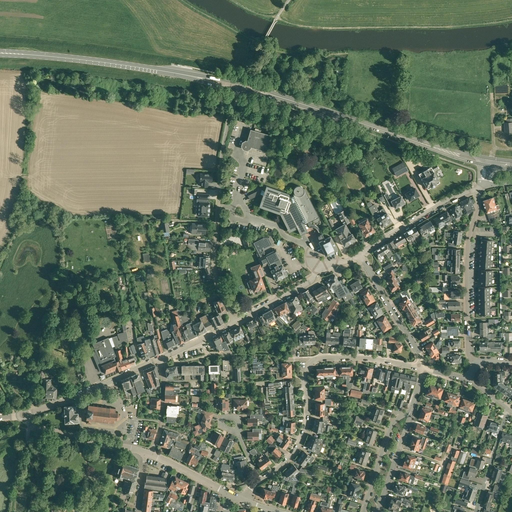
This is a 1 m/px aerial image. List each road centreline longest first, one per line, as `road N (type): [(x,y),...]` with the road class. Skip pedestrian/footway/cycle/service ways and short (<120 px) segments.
road 1 (primary): [(422,144),(242,87),(33,55)]
road 2 (residential): [(476,361),(468,356),(466,244),(479,202),(475,187)]
road 3 (unclassified): [(22,415),(160,358)]
road 4 (residential): [(259,480),(291,456),(306,430),(308,362)]
road 5 (unclassified): [(358,254),(475,187)]
road 6 (residential): [(422,368),(358,254)]
road 7 (residential): [(145,452),(33,426),(22,415)]
